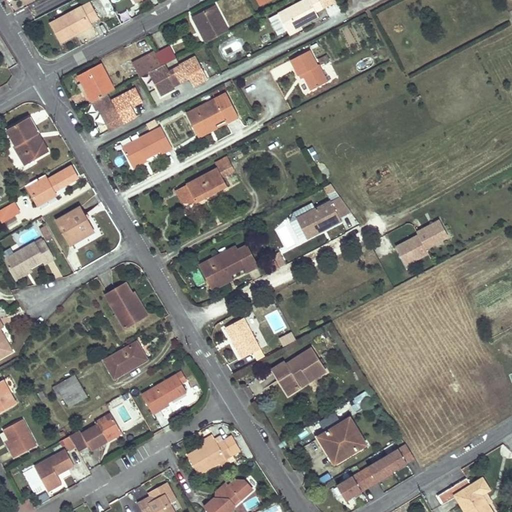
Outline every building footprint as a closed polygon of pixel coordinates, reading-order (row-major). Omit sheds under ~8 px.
[(320,0),(305,0),(278,14),(288,33),(301,26),(319,17),(317,12),(324,8),(320,0)] [(90,4),(51,25),(61,43),(76,35),(76,34),(91,26),(90,24),(98,20),(90,4)] [(216,7),(194,18),(198,26),(200,25),(204,32),(202,33),(207,42),(229,31),(216,7)] [(91,26),(76,34),(76,35),(77,37),(92,28),(91,26)] [(301,26),(288,33),(290,36),(303,29),(301,26)] [(170,46),(157,54),(163,65),(165,64),(176,58),(170,46)] [(318,66),(310,50),(292,60),(299,75),(303,73),(305,77),(312,90),(328,82),(320,65),(318,66)] [(151,54),(134,63),(141,77),(151,72),(163,65),(157,54),(152,56),(151,54)] [(163,65),(151,72),(163,95),(176,88),(175,86),(192,77),(196,86),(209,79),(197,56),(181,64),(181,65),(169,72),(165,64),(163,65)] [(101,64),(79,75),(93,102),(109,94),(115,90),(101,64)] [(109,94),(93,102),(98,110),(101,109),(112,130),(138,116),(133,107),(130,101),(133,99),(136,105),(144,101),(137,88),(113,101),(109,94)] [(227,93),(187,114),(197,133),(215,123),(226,118),(228,122),(239,116),(227,93)] [(39,134),(29,117),(7,129),(17,147),(7,152),(18,170),(43,155),(33,137),(39,134)] [(215,123),(197,133),(199,137),(218,127),(215,123)] [(161,127),(123,147),(133,165),(146,158),(162,150),(163,152),(173,148),(161,127)] [(33,137),(43,155),(49,152),(39,134),(33,137)] [(146,158),(133,165),(134,168),(148,161),(146,158)] [(230,162),(219,168),(224,177),(235,171),(230,162)] [(78,177),(72,167),(48,181),(45,176),(29,187),(40,206),(57,196),(54,191),(78,177)] [(219,168),(181,188),(188,202),(195,203),(198,201),(198,202),(229,186),(224,177),(219,168)] [(324,185),(329,197),(336,194),(331,182),(324,185)] [(188,202),(181,188),(178,190),(184,201),(188,202)] [(342,196),(334,198),(338,215),(347,213),(342,196)] [(314,204),(273,222),(284,248),(342,222),(331,197),(314,204)] [(21,212),(15,204),(0,213),(0,217),(3,223),(21,212)] [(72,245),(97,231),(83,206),(58,220),(72,245)] [(415,229),(412,223),(389,233),(403,265),(429,253),(426,247),(449,237),(440,217),(415,229)] [(56,259),(46,241),(37,246),(36,244),(6,260),(16,278),(31,270),(46,261),(48,264),(56,259)] [(258,266),(247,245),(237,250),(235,247),(202,265),(211,282),(229,272),(231,276),(246,267),(248,271),(258,266)] [(31,270),(16,278),(18,281),(32,273),(31,270)] [(229,272),(211,282),(215,289),(233,279),(231,276),(229,272)] [(133,292),(127,282),(106,294),(126,327),(140,319),(131,304),(138,301),(133,292)] [(149,314),(140,299),(138,301),(131,304),(140,319),(149,314)] [(278,311),(268,314),(273,330),(284,327),(278,311)] [(244,315),(223,325),(239,358),(260,347),(244,315)] [(1,329),(4,327),(0,319),(0,358),(13,352),(1,329)] [(278,337),(282,345),(296,339),(292,330),(278,337)] [(148,360),(137,342),(105,361),(116,379),(148,360)] [(326,371),(312,348),(286,364),(284,362),(273,369),(280,379),(284,377),(287,381),(286,382),(292,392),(300,387),(298,385),(309,378),(311,380),(326,371)] [(169,403),(187,392),(177,374),(142,395),(154,415),(170,405),(169,403)] [(16,386),(10,375),(4,379),(0,380),(0,413),(18,404),(10,390),(16,386)] [(311,380),(309,378),(298,385),(300,387),(311,380)] [(89,397),(79,382),(61,393),(71,408),(89,397)] [(134,418),(141,413),(133,400),(126,404),(134,418)] [(121,430),(112,414),(97,422),(99,425),(83,434),(91,446),(94,451),(109,442),(107,438),(121,430)] [(366,445),(350,418),(319,437),(325,447),(329,445),(339,461),(366,445)] [(38,446),(24,419),(5,430),(10,440),(15,448),(11,451),(15,458),(38,446)] [(121,430),(107,438),(109,442),(124,434),(121,430)] [(91,446),(83,434),(73,440),(77,448),(80,452),(91,446)] [(215,439),(213,434),(205,439),(207,443),(215,439)] [(244,442),(239,434),(236,436),(240,444),(244,442)] [(241,450),(232,435),(218,443),(215,439),(207,443),(188,454),(199,474),(241,450)] [(73,440),(71,437),(65,441),(71,452),(77,448),(73,440)] [(15,448),(10,440),(6,442),(11,451),(15,448)] [(339,461),(329,445),(325,447),(335,463),(339,461)] [(339,504),(407,463),(397,445),(328,486),(339,504)] [(412,459),(407,445),(401,447),(406,461),(412,459)] [(64,484),(59,475),(76,466),(67,450),(36,467),(51,492),(64,484)] [(443,504),(456,496),(465,511),(492,511),(487,503),(485,505),(478,496),(482,494),(490,489),(482,477),(472,484),(468,477),(438,495),(443,504)] [(243,488),(244,481),(236,480),(231,485),(228,482),(217,492),(220,496),(219,498),(216,498),(211,502),(214,505),(208,511),(209,511),(232,511),(234,510),(235,507),(232,505),(239,500),(241,501),(249,494),(243,488)] [(166,494),(169,492),(173,490),(168,481),(150,492),(154,500),(150,503),(155,511),(175,511),(173,508),(166,494)] [(253,490),(244,481),(243,488),(249,494),(253,490)] [(177,506),(169,492),(166,494),(173,508),(177,506)] [(482,494),(478,496),(485,505),(487,503),(482,494)] [(205,508),(208,511),(214,505),(211,502),(205,508)]
